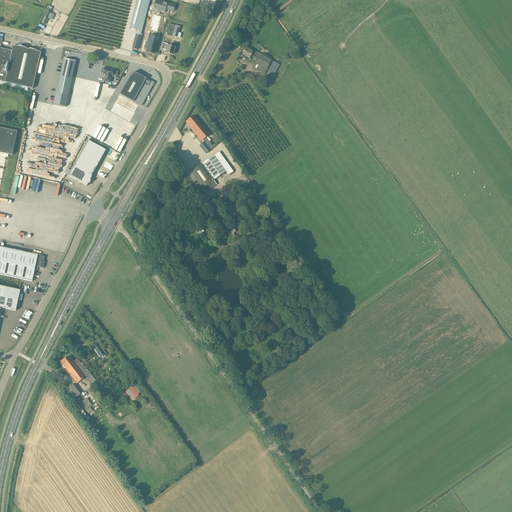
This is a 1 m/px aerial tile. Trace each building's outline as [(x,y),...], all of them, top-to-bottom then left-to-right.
[(145,24),(144,24),(150,0),(137,0),(129,28),(137,30),(136,33),(142,35),(145,24)] [(165,11),(166,8),(174,10),(176,4),(163,0),(155,0),(154,7),(165,11)] [(175,26),(172,36),(177,38),(180,39),(181,34),(178,33),(180,27),(175,26)] [(132,48),(138,49),(142,36),(142,35),(136,33),(132,48)] [(146,42),(144,49),(147,49),(146,51),(155,54),(159,38),(151,36),(149,43),(146,42)] [(161,38),(158,51),(166,53),(165,54),(169,55),(169,54),(173,55),(175,47),(169,45),(170,40),(161,38)] [(2,41),(0,40),(0,84),(27,91),(28,88),(32,89),(41,52),(36,51),(36,50),(29,49),(25,48),(18,46),(18,47),(13,46),(12,51),(0,48),(2,41)] [(249,50),(246,48),(243,55),(241,58),(245,60),(247,57),(249,58),(251,56),(258,59),(253,68),(264,74),(267,70),(274,74),(279,64),(250,49),(249,50)] [(64,59),(58,84),(70,87),(76,62),(64,59)] [(45,76),(47,62),(43,62),(42,64),(39,64),(39,66),(42,67),(40,75),(45,76)] [(114,70),(105,68),(103,74),(105,75),(104,81),(110,82),(112,76),(113,76),(117,77),(118,72),(114,71),(114,70)] [(132,76),(130,75),(120,95),(119,97),(122,98),(122,96),(133,102),(134,101),(142,105),(153,85),(145,80),(146,79),(134,72),(132,76)] [(67,99),(55,96),(53,105),(65,107),(67,99)] [(134,106),(123,100),(122,103),(132,109),(134,106)] [(112,104),(108,110),(122,118),(123,115),(114,110),(116,106),(112,104)] [(45,128),(47,114),(39,113),(38,120),(42,120),(41,124),(40,124),(39,127),(45,128)] [(194,116),(186,122),(203,143),(200,146),(206,154),(211,150),(203,140),(210,135),(194,116)] [(17,132),(0,128),(0,152),(12,155),(17,132)] [(24,129),(23,137),(42,140),(43,132),(24,129)] [(106,150),(88,140),(68,176),(77,181),(86,186),(91,177),(106,150)] [(214,155),(190,172),(202,189),(206,193),(217,185),(214,180),(226,172),(214,155)] [(11,173),(7,191),(11,192),(12,187),(15,187),(19,188),(22,176),(18,175),(17,182),(14,181),(16,174),(11,173)] [(41,192),(43,180),(28,177),(26,190),(41,192)] [(42,193),(53,194),(54,182),(44,181),(42,193)] [(222,194),(215,199),(222,208),(228,203),(222,194)] [(234,238),(235,236),(233,234),(236,232),(230,223),(226,226),(231,233),(231,234),(234,238)] [(45,257),(0,247),(0,274),(32,281),(35,270),(36,270),(37,270),(38,269),(38,268),(43,269),(44,262),(43,262),(45,257)] [(20,290),(0,285),(0,310),(1,311),(2,311),(3,310),(4,309),(4,308),(16,311),(20,290)] [(73,362),(69,356),(61,362),(66,368),(65,368),(77,384),(85,378),(92,387),(98,383),(82,362),(81,363),(77,359),(73,362)] [(72,385),(63,392),(71,401),(79,394),(72,385)] [(133,387),(127,392),(130,396),(132,399),(138,394),(141,392),(139,389),(136,385),(133,387)] [(84,400),(78,404),(81,408),(84,406),(89,413),(92,411),(90,407),(91,406),(89,402),(86,398),(84,400)] [(89,419),(82,409),(79,411),(87,421),(89,419)]
